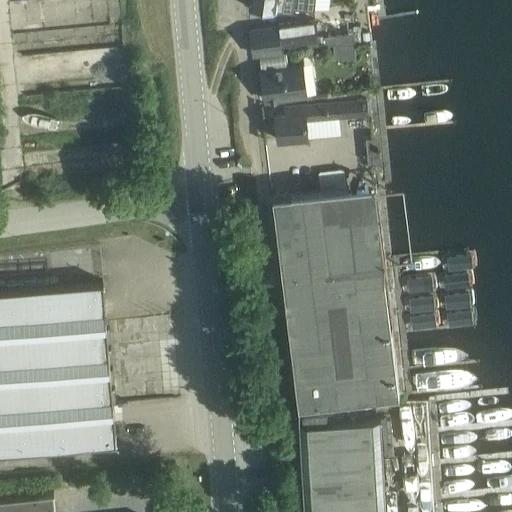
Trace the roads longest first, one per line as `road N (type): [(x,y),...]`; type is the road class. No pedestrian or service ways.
road 1 (unclassified): [(227,511),(202,205)]
road 2 (unclassified): [(202,205),(183,0)]
road 3 (unclassified): [(0,231),(202,205)]
road 4 (residential): [(237,0),(256,147)]
